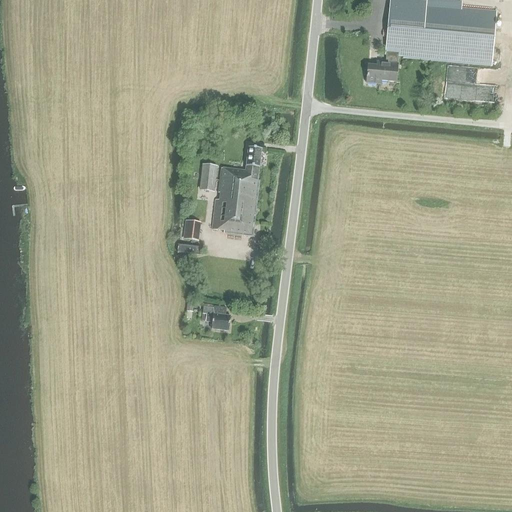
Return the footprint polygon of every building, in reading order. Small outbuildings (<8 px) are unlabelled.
[(380,81),(387,82),(395,82),(398,56),(491,65),(496,14),(390,4),(385,55),(386,55),(385,63),(381,62),(381,66),(367,65),(366,83),(380,84),(380,81)] [(223,232),(223,234),(252,237),(259,181),(257,181),(261,149),(248,148),(245,172),(221,169),(217,197),(215,196),(211,230),(223,232)] [(214,193),(217,167),(202,165),(199,191),(214,193)] [(200,224),(186,222),(183,238),(198,240),(200,224)] [(213,310),(202,308),(202,315),(205,315),(204,323),(211,324),(211,330),(228,332),(230,318),(213,316),(213,310)]
